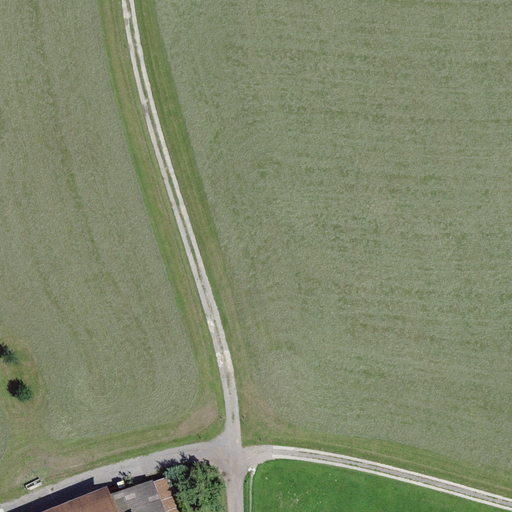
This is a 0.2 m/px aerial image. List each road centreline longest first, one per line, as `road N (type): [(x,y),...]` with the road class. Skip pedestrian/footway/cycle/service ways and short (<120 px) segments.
road 1 (track): [(236,511),(222,349),(146,92),(129,0)]
road 2 (track): [(511,506),(342,461),(234,452),(153,464),(17,511)]
